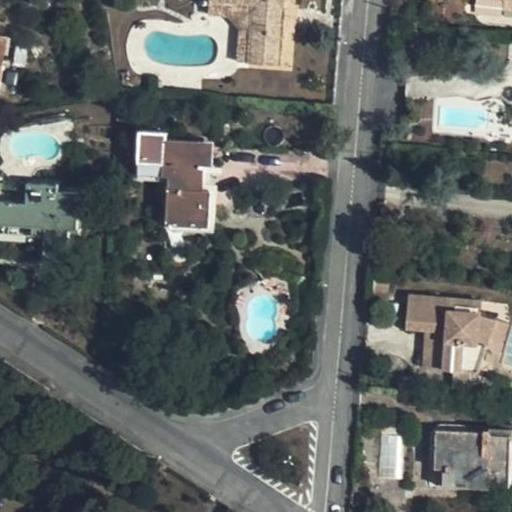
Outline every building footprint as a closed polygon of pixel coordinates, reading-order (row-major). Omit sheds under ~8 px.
[(211,0),(212,4),(230,5),(253,6),(251,29),(249,62),(282,64),(286,20),(287,8),(287,1),(287,0),(211,0)] [(230,5),(212,4),(211,15),(229,15),(230,5)] [(230,5),(229,15),(240,28),(251,29),(253,6),(230,5)] [(287,8),(286,20),(293,21),(294,8),(287,8)] [(249,62),(251,29),(240,28),(238,61),(249,62)] [(141,130),(140,163),(165,165),(164,176),(170,176),(168,225),(211,227),(213,189),(206,189),(207,145),(169,143),(169,131),(141,130)] [(165,165),(140,163),(139,178),(164,180),(164,176),(165,165)] [(0,200),(0,231),(46,235),(45,260),(69,261),(71,230),(79,230),(81,192),(60,190),(60,184),(22,181),(21,202),(0,200)] [(499,318),(481,313),(451,309),(452,298),(410,294),(408,327),(427,329),(424,367),(480,372),(488,347),(499,318)] [(482,301),(452,298),(451,309),(481,313),(482,301)] [(499,318),(488,347),(500,351),(510,322),(499,318)] [(447,484),(510,486),(511,445),(511,429),(478,429),(478,432),(440,431),(439,465),(438,483),(447,484)]
